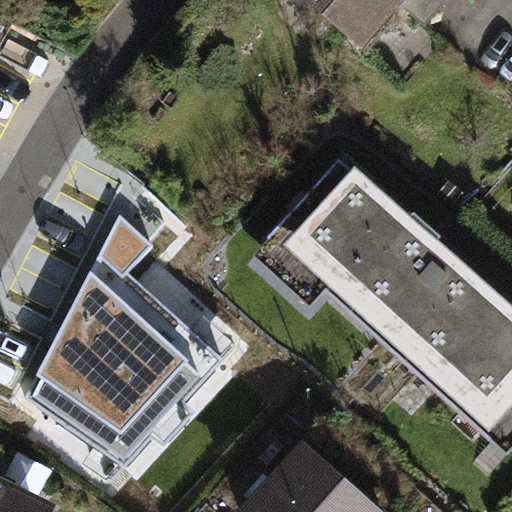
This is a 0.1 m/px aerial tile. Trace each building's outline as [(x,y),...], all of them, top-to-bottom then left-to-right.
[(307,0),(360,45),(397,3),(424,27),(448,0),(307,0)] [(341,163),(339,161),(266,241),(491,441),(511,417),(511,307),(508,312),(435,247),(441,240),(414,215),(407,222),(368,187),(374,180),(347,156),(341,163)] [(120,217),(26,400),(124,468),(223,362),(128,274),(151,246),(120,217)] [(511,439),(493,462),(509,475),(511,471),(511,439)] [(370,511),(303,451),(248,511),(370,511)] [(0,511),(33,511),(0,495),(0,511)]
